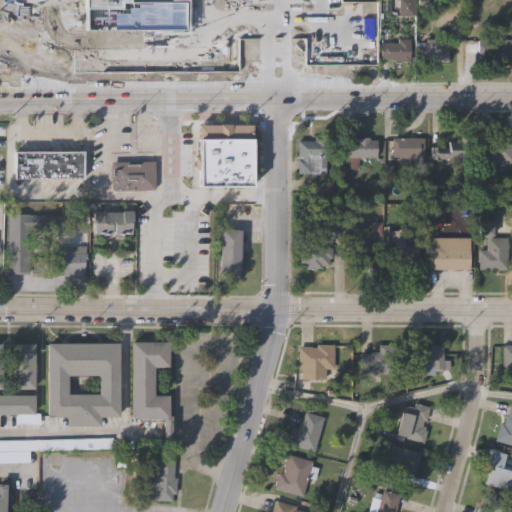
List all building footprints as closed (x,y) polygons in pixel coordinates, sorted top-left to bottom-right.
[(168,0),(168,12),(217,12),(235,12),(235,30),(235,38),(239,38),(239,45),(237,45),(237,64),(201,64),(201,57),(188,57),(188,60),(167,60),(167,58),(153,58),(153,55),(143,55),(143,47),(124,47),(124,51),(103,51),(103,57),(97,57),(97,66),(53,66),(53,60),(46,60),(46,55),(15,55),(15,46),(15,29),(15,17),(79,17),(79,22),(85,22),(84,0),(168,0)] [(15,46),(0,46),(0,29),(15,29),(15,46)] [(409,37),(409,62),(393,62),(393,59),(380,59),(380,43),(396,43),(396,37),(409,37)] [(448,48),(448,60),(419,60),(419,37),(450,37),(450,48),(448,48)] [(511,60),(479,60),(479,38),(511,38),(511,60)] [(511,158),(497,158),(497,165),(479,165),(479,133),(511,133),(511,158)] [(335,157),(326,157),(326,174),(295,174),(295,138),(315,138),(315,134),(335,134),(335,157)] [(471,135),(471,159),(431,159),(431,146),(446,146),(446,140),(455,140),(455,135),(471,135)] [(378,157),(349,157),(349,163),(339,163),(339,147),(351,147),(351,136),(371,136),(371,138),(378,138),(378,157)] [(425,157),(392,157),(392,137),(425,136),(425,157)] [(198,139),(250,139),(250,185),(197,185),(198,139)] [(16,177),(16,151),(19,151),(19,149),(80,149),(80,151),(84,151),(84,178),(16,177)] [(110,161),(154,160),(154,190),(110,190),(110,161)] [(133,210),(133,229),(130,229),(130,235),(113,235),(113,229),(111,229),(111,236),(93,236),(93,230),(92,230),(92,210),(104,210),(104,211),(122,211),(122,210),(133,210)] [(64,215),(64,229),(30,228),(28,258),(33,258),(32,265),(29,265),(29,274),(6,273),(9,213),(64,215)] [(507,235),(507,270),(478,270),(478,251),(485,251),(485,236),(477,236),(477,219),(492,219),(492,235),(507,235)] [(220,230),(240,230),(238,280),(218,279),(220,230)] [(420,245),(420,270),(389,270),(389,230),(410,230),(410,245),(420,245)] [(470,237),(470,270),(431,270),(431,237),(470,237)] [(305,263),(297,263),(297,251),(304,251),(304,239),(318,239),(318,247),(332,247),(332,259),(328,259),(328,267),(320,267),(320,270),(305,270),(305,263)] [(375,255),(375,267),(356,267),(356,264),(350,264),(350,246),(359,246),(359,243),(377,243),(377,255),(375,255)] [(75,249),(75,251),(87,252),(86,276),(71,276),(71,275),(61,274),(61,272),(54,271),(54,248),(75,249)] [(171,437),(160,437),(160,422),(130,422),(131,341),(168,342),(168,367),(152,367),(152,394),(169,394),(169,414),(171,414),(171,437)] [(33,388),(14,388),(14,342),(33,342),(33,388)] [(119,344),(119,418),(100,418),(100,425),(65,424),(65,416),(46,416),(46,343),(119,344)] [(335,344),(334,370),(325,369),(325,380),(300,379),(300,369),(296,368),(297,346),(316,347),(317,344),(335,344)] [(443,372),(430,372),(430,368),(410,368),(410,345),(422,345),(422,349),(429,349),(429,344),(444,345),(443,372)] [(511,374),(506,374),(506,367),(501,367),(501,344),(511,344),(511,374)] [(396,346),(395,376),(357,374),(358,354),(369,355),(369,352),(377,352),(377,345),(396,346)] [(36,413),(0,413),(0,393),(36,393),(36,413)] [(401,409),(406,407),(410,407),(412,403),(428,408),(426,421),(423,421),(422,426),(426,429),(422,445),(393,437),(401,409)] [(511,446),(493,442),(498,423),(502,424),(504,414),(506,415),(509,404),(511,404),(511,446)] [(304,412),(325,419),(315,452),(285,443),(290,426),(297,428),(299,421),(301,422),(304,412)] [(0,439),(110,438),(110,449),(0,450),(0,439)] [(390,444),(421,452),(415,473),(402,470),(398,483),(384,479),(387,468),(384,467),(390,444)] [(511,466),(511,490),(484,484),(492,449),(506,453),(503,464),(511,466)] [(0,462),(0,451),(29,451),(29,462),(0,462)] [(312,462),(311,467),(317,469),(313,484),(306,482),(302,497),(272,489),(277,473),(282,474),(287,455),(312,462)] [(176,457),(176,474),(178,474),(178,493),(175,493),(174,499),(157,498),(157,492),(144,491),(145,464),(158,465),(158,457),(176,457)] [(381,490),(400,495),(394,511),(368,511),(374,491),(380,493),(381,490)] [(488,507),(491,497),(510,502),(509,504),(511,504),(511,511),(474,511),(477,504),(488,507)] [(296,506),(295,509),(304,511),(269,511),(273,500),(296,506)]
